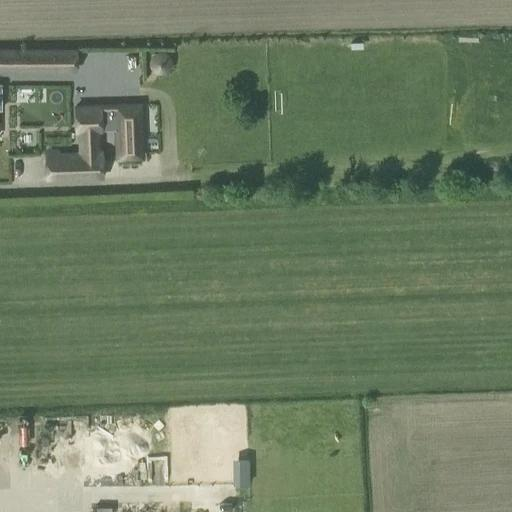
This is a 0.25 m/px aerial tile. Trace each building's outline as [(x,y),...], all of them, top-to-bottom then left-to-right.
[(73,51),(0,51),(0,68),(73,68),(73,51)] [(137,109),(97,110),(97,131),(113,130),(114,162),(138,162),(137,109)] [(82,157),(43,158),(44,182),(99,180),(98,156),(95,157),(95,134),(98,134),(97,131),(97,110),(73,111),(74,135),(82,135),(82,157)] [(14,445),(14,425),(3,424),(3,445),(14,445)] [(248,462),(234,462),(234,486),(248,486),(248,462)]
